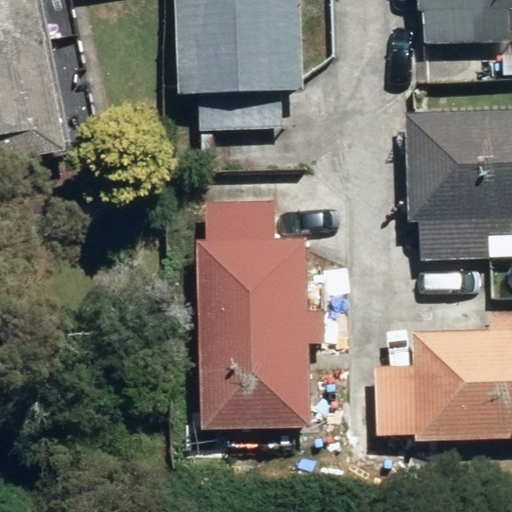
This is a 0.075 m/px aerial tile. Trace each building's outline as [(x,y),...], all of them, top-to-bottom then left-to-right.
[(59,0),(0,0),(0,168),(90,150),(59,0)] [(189,0),(193,96),(208,95),(209,131),(293,128),(291,92),(318,92),(315,0),(189,0)] [(511,0),(429,0),(429,11),(434,11),(435,45),(511,43),(511,0)] [(511,111),(418,114),(421,223),(429,223),(430,260),(511,258),(511,111)] [(212,242),(217,430),(324,427),(322,345),(337,344),(337,312),(321,313),(319,239),(289,240),(288,201),(221,203),(222,241),(212,242)] [(502,331),(425,333),(426,367),(387,368),(389,442),(511,439),(511,315),(501,315),(502,331)]
